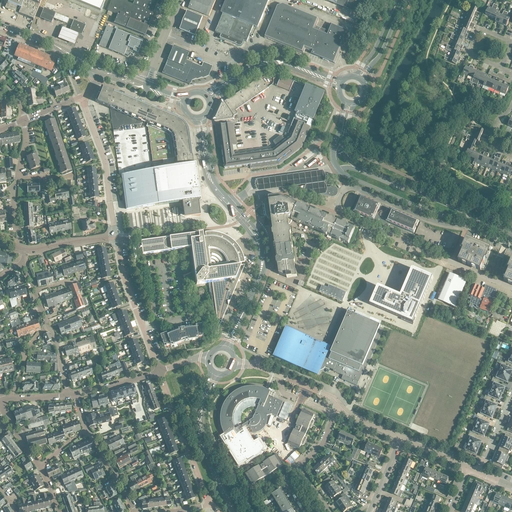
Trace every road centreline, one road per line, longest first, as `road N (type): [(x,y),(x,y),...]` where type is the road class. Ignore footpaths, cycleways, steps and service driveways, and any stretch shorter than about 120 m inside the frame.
road 1 (secondary): [(344,100),(332,148),(338,170),(421,208),(480,221)]
road 2 (secondary): [(480,221),(353,164),(343,143),(354,102)]
road 3 (unclassified): [(511,288),(333,211)]
road 4 (secondary): [(258,276),(261,238),(213,179),(203,116)]
road 5 (secondary): [(194,118),(206,180),(252,237),(258,276)]
road 6 (secondary): [(342,80),(270,58),(202,93)]
road 7 (residential): [(116,238),(105,161),(80,96)]
road 8 (secondary): [(209,100),(275,65),(338,90)]
road 9 (residential): [(211,503),(159,371)]
road 10 (residential): [(68,395),(23,261)]
road 11 (residential): [(159,371),(116,238)]
